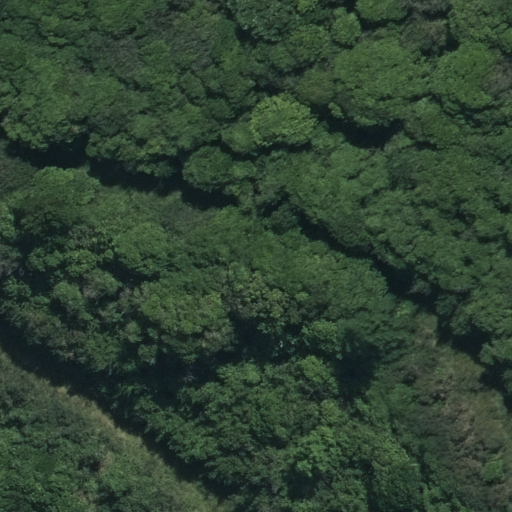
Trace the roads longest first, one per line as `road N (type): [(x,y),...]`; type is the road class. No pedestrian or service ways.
road 1 (track): [(0,97),(511,392)]
road 2 (track): [(216,511),(174,468),(0,340)]
